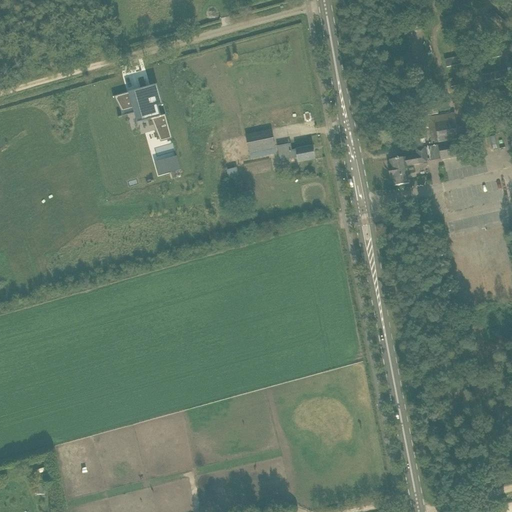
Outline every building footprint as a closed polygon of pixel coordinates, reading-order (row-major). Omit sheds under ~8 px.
[(114,97),(113,97),(113,98),(114,98),(121,112),(138,108),(139,111),(139,112),(141,120),(141,122),(142,122),(150,119),(150,120),(152,119),(155,127),(160,139),(170,137),(170,139),(171,139),(164,115),(160,116),(159,116),(158,112),(156,107),(160,106),(162,105),(157,88),(156,89),(147,91),(146,88),(145,88),(114,97)] [(459,139),(456,119),(435,123),(438,143),(459,139)] [(271,131),(261,133),(246,136),(249,153),(250,153),(251,159),(276,154),(275,148),(271,131)] [(439,145),(439,146),(441,160),(462,156),(459,142),(439,145)] [(278,147),(279,157),(276,157),(277,162),(298,158),(299,163),(315,160),(312,147),(291,151),(290,145),(291,145),(278,147)] [(409,184),(406,167),(428,163),(427,162),(425,149),(415,151),(416,156),(390,161),(391,167),(389,167),(391,178),(393,178),(394,186),(409,184)] [(178,164),(168,167),(171,178),(181,175),(178,164)] [(227,170),(229,178),(238,176),(236,168),(227,170)] [(252,191),(243,194),(233,196),(236,208),(255,203),(252,191)]
